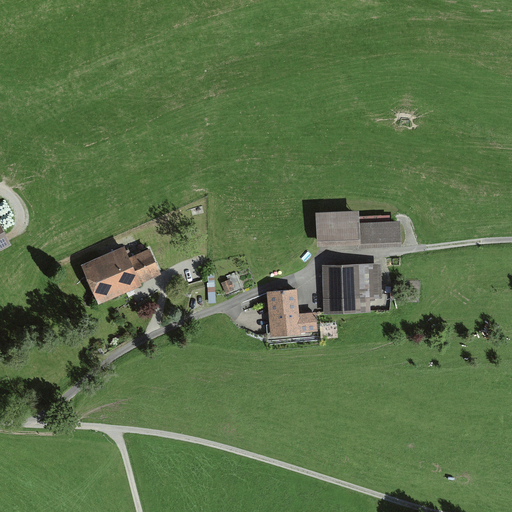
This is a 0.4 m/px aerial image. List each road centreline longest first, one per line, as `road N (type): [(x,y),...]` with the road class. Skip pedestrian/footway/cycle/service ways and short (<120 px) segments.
road 1 (unclassified): [(435,248),(342,258),(153,335),(112,357),(29,425)]
road 2 (track): [(29,425),(177,435),(436,511)]
